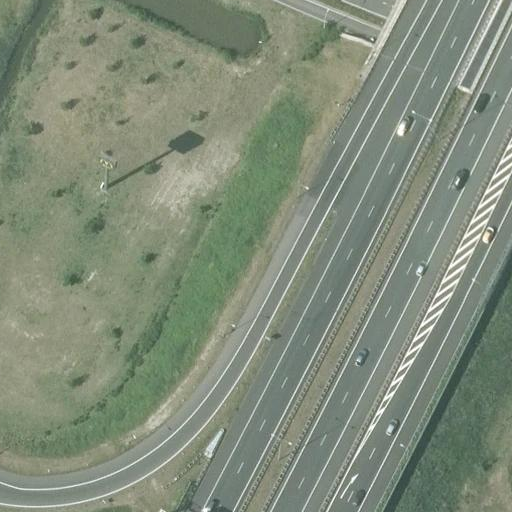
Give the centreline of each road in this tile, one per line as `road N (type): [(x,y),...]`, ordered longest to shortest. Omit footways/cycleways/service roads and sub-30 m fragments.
road 1 (motorway): [(431,0),(236,371),(203,416),(164,457),(121,483),(47,500),(0,495)]
road 2 (motorway): [(472,0),(219,511)]
road 3 (motorway): [(287,511),(511,59)]
road 4 (motorway): [(341,511),(511,184)]
